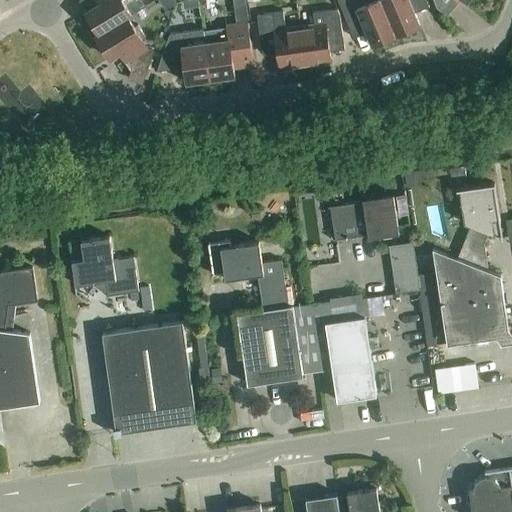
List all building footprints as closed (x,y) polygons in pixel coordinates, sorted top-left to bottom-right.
[(86,13),(100,34),(100,35),(129,17),(146,6),(142,0),(97,0),(100,4),(86,13)] [(198,0),(190,0),(182,1),(184,10),(199,7),(198,0)] [(396,35),(381,0),(337,0),(347,22),(360,16),(372,45),(396,35)] [(381,0),(396,35),(420,25),(409,0),(381,0)] [(315,24),(300,26),(306,66),(332,62),(328,35),(343,32),(340,14),(338,9),(313,13),(315,24)] [(306,66),(300,26),(286,29),(283,11),(257,15),(261,39),(276,37),(280,70),(306,66)] [(100,35),(100,34),(96,36),(110,59),(120,53),(132,71),(131,73),(145,78),(155,51),(146,48),(141,40),(146,37),(138,25),(135,27),(129,17),(100,35)] [(254,65),(248,23),(227,26),(227,28),(204,31),(206,43),(211,80),(235,76),(234,68),(254,65)] [(211,80),(206,43),(204,31),(204,29),(191,31),(170,34),(157,71),(185,68),(187,83),(211,80)] [(457,189),(457,190),(460,190),(465,224),(471,226),(458,258),(433,248),(447,344),(496,337),(501,343),(500,343),(500,344),(511,342),(511,332),(508,328),(508,327),(501,275),(488,270),(485,243),(489,233),(496,236),(494,223),(501,221),(495,184),(457,189)] [(338,185),(329,186),(330,195),(339,194),(338,185)] [(406,196),(397,197),(399,216),(408,215),(406,196)] [(329,207),(334,240),(396,231),(391,197),(329,207)] [(84,259),(72,261),(76,285),(106,281),(108,296),(139,291),(134,257),(114,260),(110,236),(81,241),(84,259)] [(237,313),(247,386),(304,377),(294,305),(289,306),(282,260),(262,263),(259,242),(232,246),(231,240),(208,243),(213,275),(225,273),(226,279),(259,274),(264,309),(237,313)] [(412,243),(389,247),(396,293),(420,290),(412,243)] [(0,272),(0,408),(40,402),(30,333),(12,331),(14,313),(8,312),(9,305),(38,301),(33,268),(0,272)] [(365,316),(363,298),(331,302),(333,321),(365,316)] [(326,322),(337,401),(377,395),(365,316),(333,321),(326,322)] [(103,333),(117,433),(197,421),(183,321),(103,333)] [(221,369),(211,370),(214,384),(223,383),(221,369)] [(511,511),(511,467),(485,472),(485,476),(480,478),(476,481),(474,486),(474,491),(470,492),(472,511),(511,511)] [(347,492),(348,498),(338,499),(337,494),(305,498),(307,511),(380,511),(377,488),(347,492)]
